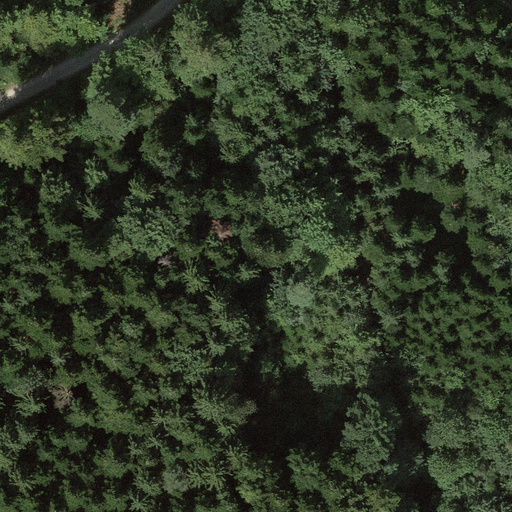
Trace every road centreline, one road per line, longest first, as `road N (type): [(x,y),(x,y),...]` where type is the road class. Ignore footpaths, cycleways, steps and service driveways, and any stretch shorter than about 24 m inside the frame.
road 1 (track): [(309,0),(368,293),(431,511)]
road 2 (track): [(0,103),(122,39),(172,0)]
